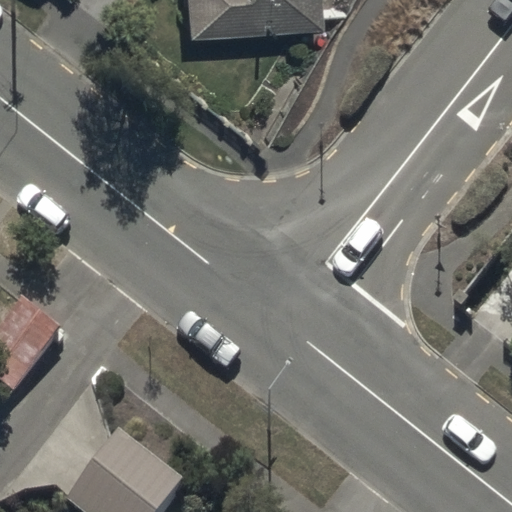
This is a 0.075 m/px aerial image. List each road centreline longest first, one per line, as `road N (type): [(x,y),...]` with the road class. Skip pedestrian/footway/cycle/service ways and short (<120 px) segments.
road 1 (residential): [(281,318),(511,23)]
road 2 (tertiary): [(281,318),(0,95)]
road 3 (tertiary): [(511,506),(281,318)]
